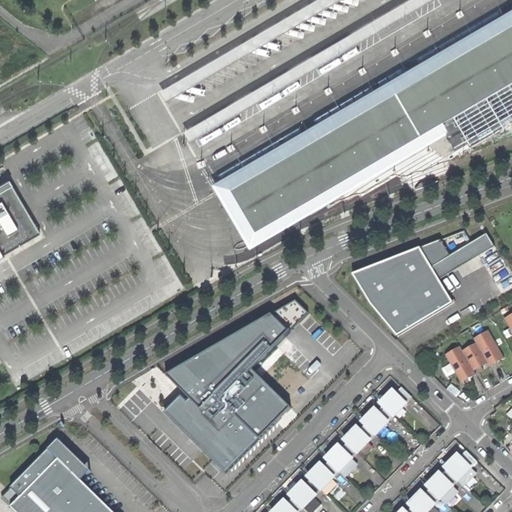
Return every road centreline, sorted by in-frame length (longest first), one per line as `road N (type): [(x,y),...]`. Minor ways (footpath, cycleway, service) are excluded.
road 1 (residential): [(303,259),(89,383)]
road 2 (residential): [(393,348),(233,511)]
road 3 (residential): [(511,178),(303,259)]
road 4 (residential): [(61,399),(153,482),(174,488)]
road 5 (residential): [(174,488),(89,383)]
road 6 (residential): [(465,422),(372,511)]
road 7 (residential): [(303,259),(393,348)]
